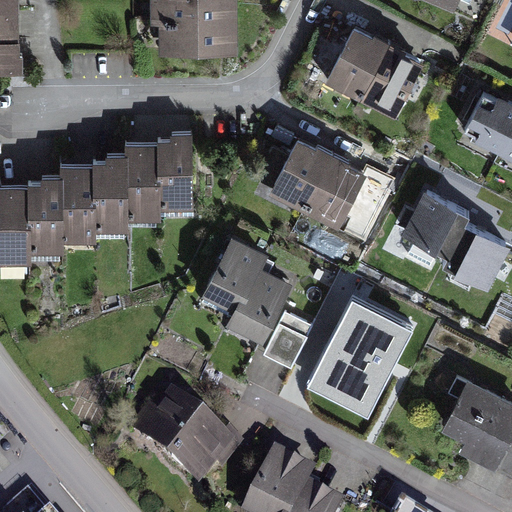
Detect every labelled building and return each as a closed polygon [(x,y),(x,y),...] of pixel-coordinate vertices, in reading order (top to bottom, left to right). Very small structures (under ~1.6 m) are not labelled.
[(150,0),(150,17),(159,17),(159,48),(236,48),(235,0),(150,0)] [(12,7),(0,6),(0,37),(12,37),(12,7)] [(353,24),(324,80),(359,98),(388,41),(353,24)] [(12,37),(0,37),(0,67),(19,68),(18,37),(12,37)] [(388,41),(359,98),(394,116),(423,59),(388,41)] [(511,128),(511,106),(484,92),(462,136),(499,155),(511,128)] [(511,128),(499,155),(511,161),(511,128)] [(192,189),(190,133),(158,134),(158,146),(159,206),(192,205),(192,189)] [(298,136),(270,193),(305,210),(333,154),(298,136)] [(159,206),(158,146),(125,147),(125,156),(127,219),(160,218),(159,206)] [(333,154),(305,210),(340,228),(368,171),(333,154)] [(127,219),(125,156),(93,156),(93,166),(95,228),(127,227),(127,219)] [(95,228),(93,166),(61,167),(61,179),(62,239),(95,238),(95,228)] [(62,239),(61,179),(28,180),(28,189),(30,252),(63,251),(62,239)] [(30,252),(28,189),(0,189),(0,261),(30,261),(30,252)] [(465,209),(424,189),(400,238),(440,258),(462,215),(465,209)] [(502,235),(462,215),(440,258),(437,264),(477,284),(502,235)] [(234,242),(205,301),(236,316),(259,270),(265,258),(234,242)] [(236,316),(229,329),(260,344),(289,285),(259,270),(236,316)] [(372,414),(418,321),(352,288),(306,381),(372,414)] [(284,312),(264,354),(291,367),(312,325),(284,312)] [(495,467),(511,432),(511,399),(468,379),(443,430),(464,440),(460,450),(495,467)] [(168,389),(134,426),(202,487),(236,450),(168,389)] [(276,453),(245,511),(291,511),(305,486),(312,471),(276,453)] [(305,486),(291,511),(339,511),(343,505),(305,486)]
